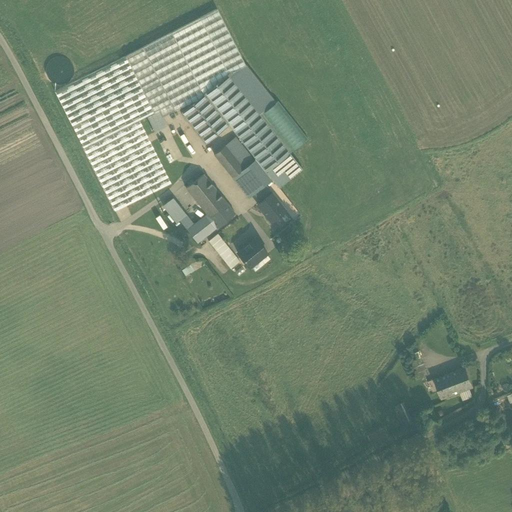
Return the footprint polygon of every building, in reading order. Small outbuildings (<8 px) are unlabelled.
[(200,18),(228,74),(245,65),(216,9),(200,18)] [(228,74),(200,18),(171,32),(202,94),(203,93),(227,74),(227,75),(228,74)] [(202,94),(171,32),(142,47),(174,110),(194,100),(202,94)] [(142,47),(54,91),(115,211),(170,183),(139,120),(153,113),(159,111),(162,117),(174,110),(142,47)] [(45,69),(46,75),(50,81),(55,84),(62,84),(68,81),(72,76),(73,69),(71,63),(66,59),(59,57),(53,58),(48,63),(45,69)] [(273,101),(245,65),(228,74),(227,75),(258,113),(273,101)] [(227,74),(203,93),(228,125),(266,172),(289,153),(258,113),(227,75),(227,74)] [(194,100),(180,112),(205,143),(228,125),(203,93),(202,94),(194,100)] [(153,113),(147,117),(150,122),(162,117),(159,111),(153,113)] [(162,117),(150,122),(155,132),(165,127),(165,124),(162,117)] [(231,141),(249,163),(253,160),(234,137),(224,145),(225,146),(231,141)] [(249,163),(231,141),(225,146),(243,168),(248,164),(249,163)] [(225,146),(224,145),(213,154),(233,177),(243,169),(243,168),(225,146)] [(259,178),(248,164),(243,168),(243,169),(233,177),(244,191),(259,178)] [(225,201),(203,173),(185,187),(206,213),(208,214),(225,201)] [(244,191),(249,197),(257,191),(264,185),(259,178),(244,191)] [(264,185),(257,191),(263,198),(271,192),(264,185)] [(275,218),(283,212),(285,210),(271,192),(263,198),(257,204),(272,221),(275,218)] [(185,213),(172,196),(162,204),(175,221),(178,219),(185,213)] [(208,214),(207,215),(216,226),(234,212),(225,201),(208,214)] [(283,212),(275,218),(280,224),(288,218),(283,212)] [(200,217),(193,223),(185,213),(178,219),(196,241),(211,230),(200,217)] [(216,226),(207,215),(208,214),(206,213),(200,217),(211,230),(216,226)] [(217,233),(208,240),(230,268),(239,261),(217,233)] [(266,252),(254,237),(236,252),(248,267),(266,252)] [(193,270),(189,265),(181,270),(184,275),(193,270)] [(226,274),(222,278),(230,289),(234,286),(226,274)] [(421,358),(410,362),(417,379),(428,375),(421,358)] [(465,367),(434,379),(441,398),(460,391),(468,388),(473,387),(465,367)] [(468,388),(460,391),(463,399),(472,396),(468,388)] [(404,426),(412,422),(403,403),(395,407),(404,426)]
